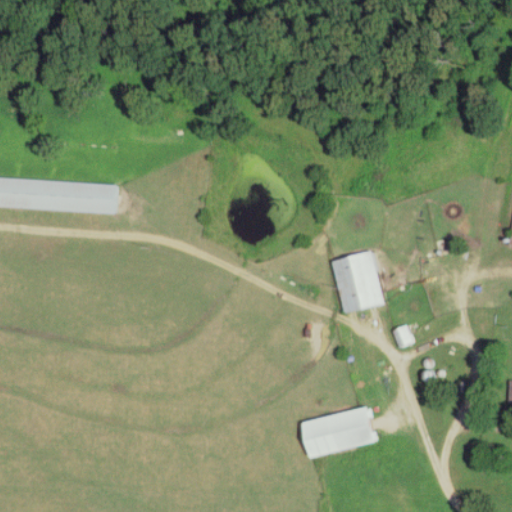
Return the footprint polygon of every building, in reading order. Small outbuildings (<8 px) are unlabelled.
[(0,205),(117,211),(119,182),(0,176),(0,205)] [(334,261),(346,314),(387,305),(375,252),(334,261)] [(471,295),(471,310),(498,310),(498,295),(471,295)] [(415,344),(409,327),(395,332),(401,349),(415,344)] [(379,444),(372,409),(307,423),(314,458),(379,444)]
